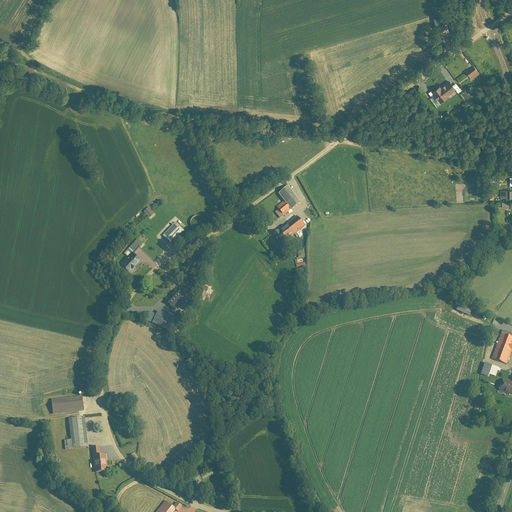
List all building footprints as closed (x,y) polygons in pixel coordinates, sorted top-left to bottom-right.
[(474,68),(466,74),(470,80),(479,74),(474,68)] [(455,89),(448,80),(440,86),(440,85),(431,92),(439,103),(448,96),(447,95),(455,89)] [(300,201),(287,184),(276,192),(283,200),(273,208),(281,217),(300,201)] [(511,199),(511,190),(498,191),(499,200),(511,199)] [(154,213),(149,206),(142,212),(148,218),(154,213)] [(308,231),(295,215),(278,228),(269,234),(278,246),(294,233),(298,238),(308,231)] [(199,217),(197,216),(195,216),(193,217),(191,219),(190,221),(190,223),(190,226),(191,228),(193,229),(195,230),(198,230),(200,229),(202,228),(203,226),(204,224),(203,221),(203,219),(201,218),(199,217)] [(184,231),(174,222),(153,243),(162,253),(184,231)] [(128,247),(133,252),(142,242),(138,238),(128,247)] [(141,262),(131,252),(119,265),(130,276),(136,269),(135,268),(141,262)] [(193,252),(182,260),(187,266),(198,258),(193,252)] [(186,298),(176,288),(164,301),(174,310),(186,298)] [(457,298),(453,307),(466,312),(470,303),(457,298)] [(179,321),(157,310),(151,323),(172,334),(179,321)] [(511,340),(511,334),(499,330),(489,355),(505,361),(511,340)] [(496,364),(482,359),(478,371),(486,374),(487,371),(493,374),(496,364)] [(511,374),(510,379),(500,375),(496,387),(510,392),(511,385),(511,374)] [(49,400),(51,415),(83,411),(81,397),(49,400)] [(83,418),(68,419),(70,440),(63,441),(64,450),(87,448),(83,418)] [(106,455),(99,456),(98,447),(91,447),(94,473),(108,472),(106,455)] [(137,457),(134,453),(129,457),(132,461),(137,457)] [(176,511),(181,506),(175,502),(172,507),(164,501),(155,511),(172,511),(174,510),(176,511)]
